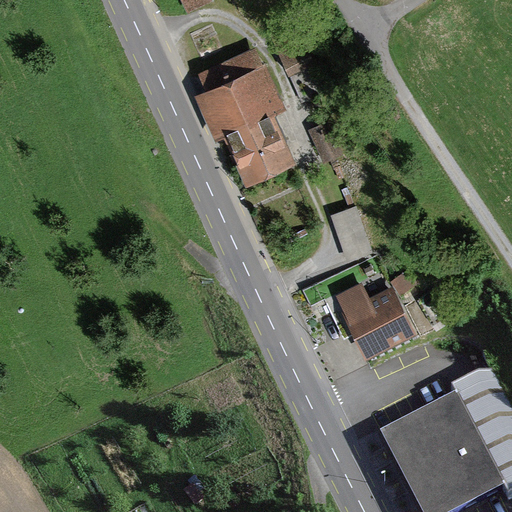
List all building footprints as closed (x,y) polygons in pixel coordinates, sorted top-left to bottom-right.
[(185,0),(191,12),(219,0),(185,0)] [(294,25),(274,34),(292,69),(312,59),(294,25)] [(259,50),(203,74),(251,184),(294,165),(273,116),(285,111),(259,50)] [(329,124),(315,129),(327,161),(341,156),(329,124)] [(336,212),(348,259),(374,252),(362,205),(336,212)] [(411,273),(400,286),(410,295),(421,282),(411,273)] [(368,284),(342,297),(372,359),(420,335),(397,288),(375,298),(368,284)] [(329,298),(346,337),(355,333),(339,294),(329,298)] [(511,410),(497,382),(381,444),(417,511),(478,511),(511,494),(511,410)]
